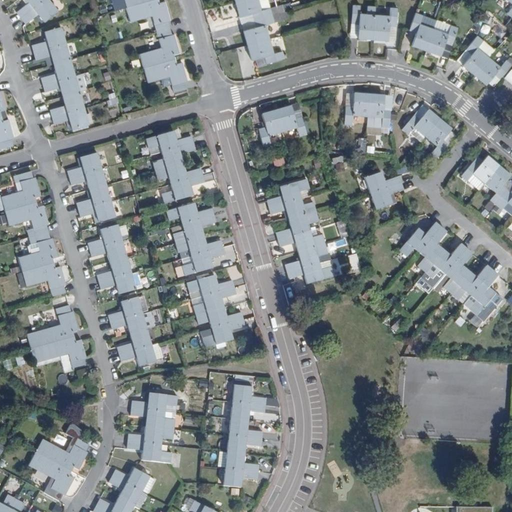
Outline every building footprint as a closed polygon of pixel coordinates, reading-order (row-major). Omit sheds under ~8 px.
[(43,0),(26,0),(28,2),(26,4),(15,12),(20,18),(43,0)] [(57,11),(48,0),(43,0),(20,18),(25,23),(35,16),(37,14),(42,21),(43,21),(57,11)] [(159,0),(155,0),(127,8),(130,21),(152,15),(157,32),(170,28),(168,22),(171,21),(165,2),(161,3),(159,0)] [(262,10),(258,0),(243,0),(236,2),(240,16),(252,13),(254,20),(272,15),(270,8),(262,10)] [(270,8),(268,0),(258,0),(262,10),(270,8)] [(354,5),(353,23),(360,24),(359,37),(376,38),(378,14),(378,6),(370,6),(370,13),(362,13),(362,5),(354,5)] [(391,15),(378,14),(376,38),(390,39),(390,38),(391,26),(398,26),(399,8),(392,7),(391,15)] [(427,49),(436,26),(422,22),(425,14),(417,11),(411,29),(418,31),(413,44),(427,49)] [(252,13),(240,16),(241,23),(254,20),(252,13)] [(274,23),(272,15),(254,20),(256,27),(244,30),(248,45),(270,39),(266,25),(274,23)] [(439,19),(436,26),(427,49),(442,55),(443,52),(447,42),(454,44),(460,26),(439,19)] [(254,20),(241,23),(244,30),(256,27),(254,20)] [(360,24),(353,23),(352,36),(359,37),(360,24)] [(390,38),(397,38),(398,26),(391,26),(390,38)] [(32,45),(34,52),(66,43),(61,27),(44,32),(47,40),(32,45)] [(170,28),(157,32),(161,48),(140,54),(144,69),(176,59),(174,54),(180,53),(175,35),(173,35),(170,28)] [(407,41),(413,44),(418,31),(411,29),(407,41)] [(464,64),(476,74),(491,55),(480,46),(485,40),(479,35),(467,49),(472,54),(464,64)] [(274,54),(270,39),(248,45),(252,60),(265,56),(267,65),(284,59),(282,52),(274,54)] [(450,55),(454,44),(447,42),(443,52),(450,55)] [(66,43),(34,52),(36,59),(39,58),(51,55),(54,64),(70,59),(66,43)] [(54,64),(51,55),(39,58),(39,61),(46,60),(48,65),(54,64)] [(497,74),(503,78),(504,77),(511,66),(511,62),(508,59),(503,65),(491,55),(476,74),(488,83),(490,81),(497,74)] [(70,59),(54,64),(56,73),(41,77),(43,84),(75,76),(70,59)] [(176,59),(144,69),(148,81),(170,75),(174,91),(187,88),(185,81),(187,80),(183,63),(177,64),(176,59)] [(84,73),(75,76),(80,91),(88,89),(84,73)] [(503,78),(497,74),(490,81),(496,86),(503,78)] [(75,76),(43,84),(45,91),(61,87),(63,96),(80,91),(75,76)] [(80,91),(63,96),(65,105),(51,109),(52,116),(84,108),(80,91)] [(354,116),(368,117),(369,94),(353,93),(353,107),(346,106),(345,124),(353,125),(354,116)] [(384,109),(385,95),(369,94),(368,117),(383,117),(382,131),(390,132),(392,109),(384,109)] [(392,95),(385,95),(384,109),(392,109),(392,95)] [(297,105),(290,107),(293,120),(300,118),(297,105)] [(413,116),(418,121),(427,111),(422,106),(413,116)] [(290,107),(275,110),(281,133),(296,130),(298,138),(305,136),(300,118),(293,120),(290,107)] [(84,108),(52,116),(54,123),(66,120),(69,119),(72,129),(89,124),(84,108)] [(281,133),(275,110),(260,114),(264,128),(257,130),(262,147),(269,146),(267,137),(281,133)] [(413,128),(423,137),(438,120),(427,111),(418,121),(413,116),(400,130),(406,135),(413,128)] [(1,116),(0,116),(0,149),(13,145),(12,139),(13,137),(8,120),(3,121),(1,116)] [(438,120),(423,137),(435,147),(429,154),(435,159),(447,145),(442,141),(446,135),(450,130),(438,120)] [(159,146),(161,152),(193,143),(190,136),(176,140),(173,131),(145,139),(149,149),(159,146)] [(452,139),(446,135),(442,141),(447,145),(452,139)] [(193,143),(161,152),(163,159),(152,162),(155,172),(183,164),(180,155),(195,150),(193,143)] [(69,177),(101,168),(97,152),(80,157),(80,158),(82,166),(79,166),(67,170),(69,177)] [(460,176),(465,181),(472,174),(484,184),(498,166),(485,155),(481,160),(477,166),(472,162),(460,176)] [(477,166),(481,160),(477,157),(472,162),(477,166)] [(183,164),(155,172),(157,182),(169,179),(170,185),(202,176),(200,169),(185,172),(183,164)] [(498,166),(484,184),(494,193),(488,200),(494,205),(506,191),(502,187),(506,181),(510,176),(498,166)] [(106,184),(101,168),(69,177),(71,184),(84,181),(87,180),(89,189),(106,184)] [(0,198),(0,213),(0,214),(5,212),(38,203),(37,199),(42,197),(37,178),(34,178),(32,171),(15,176),(17,183),(21,182),(24,192),(0,198)] [(400,184),(398,177),(383,182),(380,173),(363,178),(369,194),(400,184)] [(472,174),(465,181),(477,191),(484,184),(472,174)] [(202,176),(170,185),(172,192),(162,195),(164,204),(192,197),(189,187),(204,183),(202,176)] [(265,200),(267,207),(300,198),(298,191),(308,189),(305,179),(278,186),(281,195),(265,200)] [(502,187),(506,191),(511,185),(506,181),(502,187)] [(110,200),(106,184),(89,189),(91,198),(89,199),(76,202),(78,209),(110,200)] [(400,184),(369,194),(375,211),(391,205),(388,196),(403,191),(400,184)] [(511,218),(511,195),(506,191),(494,205),(511,220),(511,218)] [(300,198),(267,207),(270,215),(285,210),(288,219),(315,212),(312,202),(301,205),(300,198)] [(115,217),(110,200),(78,209),(80,216),(93,213),(95,213),(98,222),(115,217)] [(35,236),(50,232),(48,226),(50,225),(45,207),(39,208),(38,203),(5,212),(8,226),(31,219),(35,236)] [(181,224),(213,216),(211,208),(196,212),(194,203),(166,211),(169,221),(180,218),(181,224)] [(315,212),(288,219),(290,228),(275,233),(277,240),(309,231),(307,224),(318,221),(315,212)] [(215,223),(213,216),(181,224),(183,231),(172,234),(175,244),(203,236),(201,226),(215,223)] [(89,249),(121,240),(117,223),(100,228),(102,237),(87,241),(89,249)] [(413,249),(417,253),(439,228),(433,223),(422,235),(416,229),(414,232),(407,226),(401,234),(407,240),(397,251),(405,258),(413,249)] [(410,223),(407,226),(414,232),(416,229),(410,223)] [(416,267),(423,273),(442,250),(436,245),(445,233),(439,228),(417,253),(423,258),(416,267)] [(309,231),(277,240),(279,247),(295,243),(297,252),(324,244),(322,234),(310,237),(309,231)] [(22,272),(55,264),(54,260),(59,258),(54,239),(52,239),(50,232),(35,236),(40,252),(18,258),(22,272)] [(205,244),(203,236),(175,244),(178,253),(189,250),(191,256),(222,248),(220,241),(205,244)] [(109,262),(126,257),(121,240),(89,249),(91,256),(107,252),(109,262)] [(324,244),(297,252),(299,260),(284,264),(286,271),(317,263),(316,257),(327,254),(324,244)] [(444,275),(465,250),(459,244),(449,255),(442,250),(423,273),(419,278),(432,289),(444,275)] [(225,255),(222,248),(191,256),(192,263),(182,266),(185,276),(212,268),(210,259),(225,255)] [(449,294),(468,272),(461,266),(471,254),(465,250),(444,275),(449,280),(442,288),(449,294)] [(130,272),(126,257),(109,262),(112,270),(97,274),(99,281),(130,272)] [(317,263),(286,271),(288,279),(303,275),(306,284),(334,276),(331,267),(319,270),(317,263)] [(56,268),(55,264),(22,272),(26,286),(48,280),(52,297),(66,293),(64,286),(67,285),(61,267),(56,268)] [(475,278),(468,272),(449,294),(457,301),(465,292),(470,296),(490,270),(485,266),(475,278)] [(497,276),(490,270),(470,296),(463,305),(482,322),(501,300),(487,287),(497,276)] [(137,271),(130,272),(99,281),(101,289),(113,285),(116,284),(119,294),(141,288),(137,271)] [(202,296),(234,287),(232,280),(217,284),(214,275),(187,283),(189,293),(200,289),(202,296)] [(382,284),(377,280),(372,285),(378,289),(382,284)] [(236,294),(234,287),(202,296),(204,302),(193,305),(196,315),(224,307),(221,298),(236,294)] [(200,289),(189,293),(191,299),(202,296),(200,289)] [(470,296),(465,292),(457,301),(463,305),(470,296)] [(108,315),(110,322),(142,313),(148,311),(144,295),(120,301),(123,310),(108,315)] [(202,296),(191,299),(193,305),(204,302),(202,296)] [(42,346),(75,338),(74,332),(79,330),(74,311),(72,312),(69,304),(55,308),(60,325),(38,331),(42,346)] [(226,316),(224,307),(196,315),(198,324),(209,321),(211,327),(243,319),(241,312),(226,316)] [(127,325),(130,334),(147,329),(142,313),(110,322),(112,328),(127,325)] [(245,326),(243,319),(211,327),(213,335),(202,338),(205,347),(233,339),(230,331),(245,326)] [(147,329),(130,334),(132,342),(117,346),(119,354),(151,345),(147,329)] [(76,342),(75,338),(42,346),(46,359),(68,353),(72,370),(86,366),(85,359),(87,358),(82,340),(76,342)] [(151,345),(119,354),(121,361),(137,357),(139,367),(156,361),(155,360),(162,358),(158,343),(151,345)] [(80,380),(90,378),(87,368),(78,370),(78,375),(80,380)] [(234,386),(232,401),(265,406),(266,398),(250,396),(251,387),(234,386)] [(131,407),(175,412),(177,396),(149,392),(148,401),(131,400),(131,407)] [(232,401),(230,419),(247,421),(249,411),(264,413),(265,406),(232,401)] [(144,426),(173,429),(175,412),(131,407),(130,415),(145,417),(144,426)] [(230,419),(228,435),(261,439),(262,432),(246,429),(247,421),(230,419)] [(172,439),(173,429),(144,426),(143,436),(128,433),(127,440),(160,444),(161,438),(172,439)] [(261,439),(228,435),(226,451),(244,454),(245,444),(260,446),(261,439)] [(49,444),(42,457),(71,472),(74,467),(79,470),(87,453),(86,452),(89,445),(77,439),(69,454),(49,444)] [(160,451),(160,444),(127,440),(126,448),(142,450),(141,459),(170,463),(170,453),(160,451)] [(244,454),(226,451),(219,450),(217,465),(225,466),(224,468),(257,471),(258,465),(243,462),(244,454)] [(71,472),(42,457),(35,469),(55,480),(47,494),(60,501),(63,495),(66,495),(74,479),(69,476),(71,472)] [(257,471),(224,468),(222,486),(240,487),(241,477),(256,479),(257,471)] [(112,476),(141,492),(149,477),(135,469),(130,477),(116,469),(112,476)] [(139,510),(147,495),(141,492),(112,476),(109,483),(122,490),(118,498),(133,507),(139,510)] [(0,503),(0,511),(8,511),(16,499),(7,494),(2,504),(0,503)] [(144,511),(152,497),(147,495),(139,510),(143,511),(144,511)] [(130,511),(133,507),(118,498),(114,506),(100,499),(96,505),(107,511),(130,511)] [(16,499),(8,511),(20,511),(25,504),(16,499)] [(215,511),(195,501),(190,510),(194,511),(215,511)]
